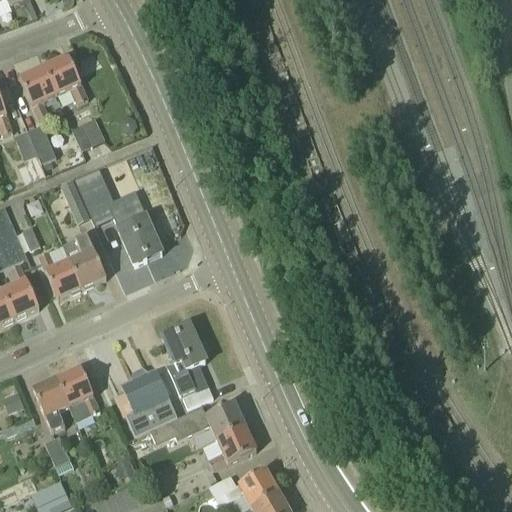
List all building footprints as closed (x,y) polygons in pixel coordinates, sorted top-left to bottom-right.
[(0,0),(0,12),(8,9),(9,11),(33,0),(0,0)] [(43,73),(56,102),(71,95),(78,110),(88,105),(68,62),(43,73)] [(42,108),(56,102),(43,73),(19,84),(39,128),(49,123),(42,108)] [(0,136),(2,141),(12,137),(0,103),(0,136)] [(82,129),(92,150),(105,144),(95,123),(82,129)] [(28,136),(41,169),(56,163),(42,130),(28,136)] [(92,150),(82,130),(72,135),(81,156),(92,150)] [(41,169),(28,136),(14,141),(24,165),(17,168),(21,179),(42,171),(41,169)] [(70,186),(61,190),(78,227),(87,223),(70,186)] [(120,205),(91,218),(97,230),(113,223),(118,233),(118,234),(134,271),(147,266),(145,261),(158,254),(161,260),(162,259),(145,221),(130,228),(120,205)] [(22,236),(30,255),(40,251),(32,232),(22,236)] [(69,266),(82,295),(106,284),(86,240),(62,251),(69,266)] [(82,295),(69,266),(55,272),(48,257),(38,262),(58,305),(82,295)] [(2,296),(15,325),(39,314),(19,270),(9,275),(16,290),(2,296)] [(0,331),(15,325),(2,296),(0,291),(0,331)] [(194,392),(187,376),(206,367),(189,329),(161,342),(174,369),(169,371),(180,398),(194,392)] [(135,440),(178,420),(171,404),(181,399),(180,398),(169,371),(145,382),(143,377),(133,381),(135,386),(123,392),(134,417),(126,421),(135,440)] [(56,384),(69,413),(76,428),(100,417),(80,373),(56,384)] [(65,433),(58,418),(69,413),(56,384),(32,395),(52,439),(65,433)] [(209,392),(182,403),(187,414),(213,403),(209,392)] [(7,403),(12,414),(23,409),(18,398),(7,403)] [(157,451),(176,442),(178,446),(210,431),(216,445),(245,433),(234,408),(209,420),(204,411),(179,422),(178,420),(135,440),(136,443),(150,436),(157,451)] [(245,433),(216,445),(223,459),(208,466),(212,476),(256,456),(245,433)] [(44,448),(55,471),(69,465),(59,442),(44,448)] [(113,468),(119,483),(135,477),(128,461),(113,468)] [(69,465),(55,471),(58,479),(72,472),(69,465)] [(265,475),(227,496),(222,486),(210,492),(220,511),(221,511),(243,500),(250,511),(253,511),(278,498),(265,475)] [(32,498),(38,511),(65,511),(66,511),(69,510),(67,505),(58,487),(32,498)] [(286,511),(278,498),(253,511),(286,511)] [(166,511),(173,509),(169,500),(162,503),(166,511)]
